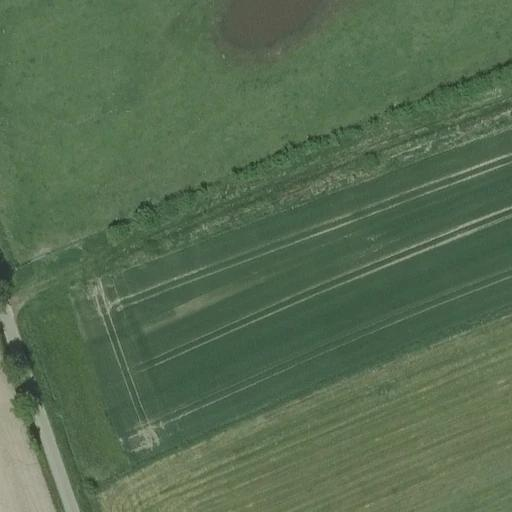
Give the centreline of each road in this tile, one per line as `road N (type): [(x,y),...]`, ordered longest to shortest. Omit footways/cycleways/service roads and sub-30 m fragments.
road 1 (track): [(0,307),(307,170),(511,96)]
road 2 (unclassified): [(0,322),(63,511)]
